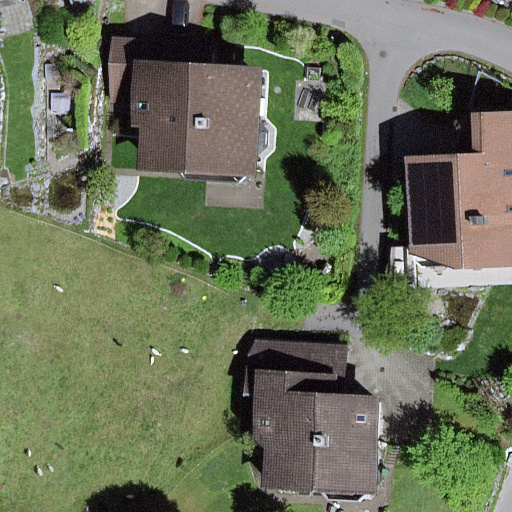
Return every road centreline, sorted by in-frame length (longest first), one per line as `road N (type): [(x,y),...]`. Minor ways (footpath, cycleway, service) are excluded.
road 1 (residential): [(371,335),(389,22)]
road 2 (residential): [(389,22),(511,55)]
